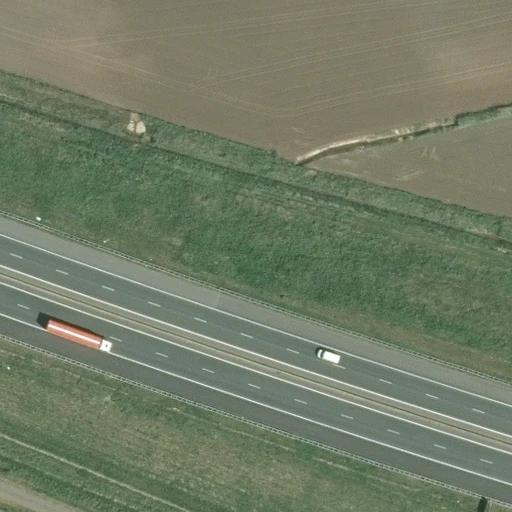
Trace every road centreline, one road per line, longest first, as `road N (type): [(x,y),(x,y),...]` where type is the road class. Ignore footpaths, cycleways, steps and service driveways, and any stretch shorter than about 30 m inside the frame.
road 1 (motorway): [(511,422),(0,250)]
road 2 (motorway): [(0,297),(511,469)]
